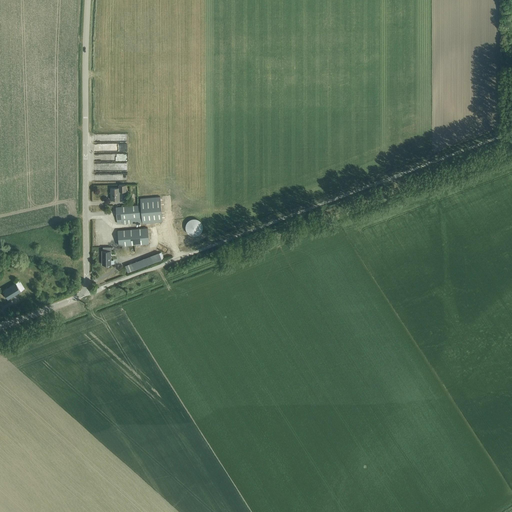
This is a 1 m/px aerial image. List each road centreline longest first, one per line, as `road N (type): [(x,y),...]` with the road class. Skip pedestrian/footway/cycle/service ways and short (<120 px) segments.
road 1 (unclassified): [(86,294),(511,132)]
road 2 (unclassified): [(86,294),(88,0)]
